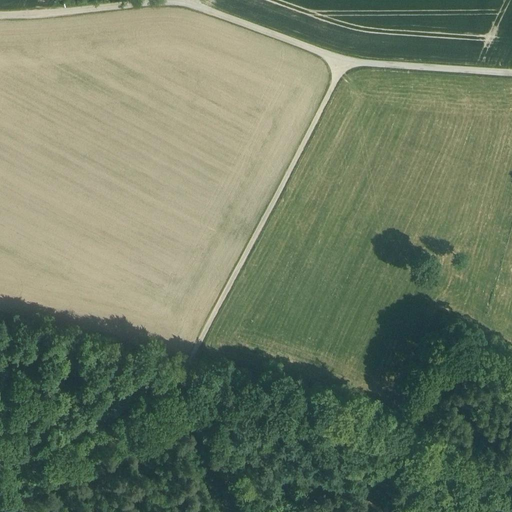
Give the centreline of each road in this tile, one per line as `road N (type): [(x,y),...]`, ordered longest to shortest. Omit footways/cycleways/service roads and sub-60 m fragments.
road 1 (track): [(344,59),(189,367),(168,384)]
road 2 (unknown): [(0,496),(138,423),(215,398),(277,511)]
road 3 (unclassified): [(511,72),(364,64),(176,1)]
road 4 (track): [(168,384),(316,445),(391,493),(455,511)]
road 5 (track): [(0,476),(168,384)]
road 6 (unclassified): [(176,1),(0,16)]
road 7 (track): [(168,384),(79,373),(0,345)]
